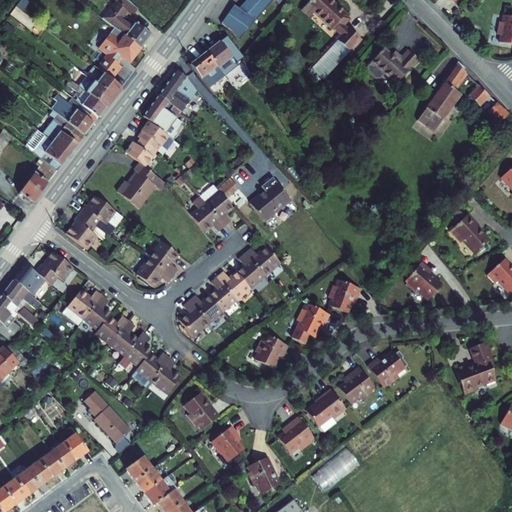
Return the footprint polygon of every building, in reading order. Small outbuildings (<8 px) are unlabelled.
[(133,15),(139,8),(130,0),(116,0),(118,1),(104,18),(142,47),(152,34),(137,22),(133,26),(124,18),(129,12),(133,15)] [(270,0),(245,0),(237,9),(254,21),(273,2),(270,0)] [(342,21),(350,13),(335,0),(310,0),(304,7),(312,16),(317,11),(335,28),(336,28),(342,21)] [(232,6),(219,24),(230,31),(236,40),(254,21),(237,9),(232,6)] [(142,47),(104,18),(99,25),(120,41),(114,48),(130,61),(142,47)] [(511,20),(502,18),(500,25),(497,25),(494,37),(499,38),(497,45),(511,47),(511,20)] [(349,28),(342,21),(336,28),(343,34),(349,28)] [(343,34),(311,66),(323,79),(363,39),(350,27),(349,28),(343,34)] [(226,38),(205,53),(206,54),(222,76),(239,64),(237,61),(239,59),(226,38)] [(386,50),(373,64),(369,68),(370,72),(375,77),(380,77),(384,73),(398,85),(420,62),(409,51),(399,62),(386,50)] [(205,53),(188,66),(204,88),(206,90),(212,86),(223,77),(222,76),(206,54),(205,53)] [(83,73),(76,82),(106,105),(121,86),(106,75),(90,62),(82,71),(89,77),(88,77),(83,73)] [(442,123),(463,95),(458,91),(461,88),(458,85),(465,76),(454,67),(424,105),(426,106),(416,119),(432,132),(440,121),(442,123)] [(181,112),(195,95),(184,77),(177,72),(160,94),(181,112)] [(106,105),(76,82),(72,88),(78,92),(74,96),(76,98),(96,113),(99,115),(106,105)] [(212,86),(206,90),(227,114),(234,109),(212,86)] [(489,97),(480,87),(471,96),(481,106),(489,97)] [(181,112),(160,94),(143,115),(161,130),(160,132),(168,138),(175,129),(180,133),(186,127),(178,120),(181,115),(180,113),(181,112)] [(64,98),(55,110),(85,133),(94,121),(92,119),(96,113),(76,98),(72,103),(64,98)] [(503,123),(510,116),(497,105),(491,112),(503,123)] [(42,128),(41,130),(71,151),(77,143),(85,133),(55,110),(48,120),(50,122),(45,130),(42,128)] [(168,138),(160,132),(146,120),(134,134),(137,137),(149,147),(153,150),(158,154),(170,139),(168,138)] [(71,151),(41,130),(29,147),(48,161),(58,169),(71,151)] [(149,147),(137,137),(133,142),(130,140),(123,149),(138,161),(142,164),(153,150),(149,147)] [(33,202),(58,169),(48,161),(41,170),(37,166),(19,190),(33,202)] [(157,189),(160,184),(163,182),(142,164),(138,161),(132,169),(135,171),(126,182),(123,179),(115,190),(135,207),(153,186),(157,189)] [(219,172),(226,179),(227,178),(232,173),(226,166),(219,172)] [(511,172),(503,181),(511,191),(511,172)] [(269,211),(285,198),(268,177),(257,186),(261,190),(246,203),(257,217),(267,209),(269,211)] [(226,179),(215,189),(223,199),(235,188),(227,178),(226,179)] [(210,183),(197,195),(221,225),(227,220),(222,215),(230,207),(223,199),(215,189),(210,183)] [(194,208),(185,215),(199,233),(209,224),(216,230),(221,225),(197,195),(189,202),(194,208)] [(95,225),(107,235),(113,227),(107,221),(115,211),(95,196),(85,208),(83,206),(78,213),(95,225)] [(269,211),(267,209),(257,217),(259,219),(269,211)] [(457,224),(458,223),(454,218),(460,213),(458,210),(451,217),(457,224)] [(115,211),(107,221),(113,227),(121,216),(115,211)] [(65,232),(86,248),(96,235),(90,230),(95,225),(78,213),(73,218),(75,220),(65,232)] [(459,243),(461,241),(472,254),(487,241),(474,226),(476,224),(468,215),(464,218),(460,213),(454,218),(458,223),(448,231),(459,243)] [(107,235),(95,225),(90,230),(96,235),(103,240),(107,235)] [(157,240),(144,256),(168,275),(173,269),(166,264),(174,255),(157,240)] [(248,250),(242,255),(260,278),(277,264),(264,248),(253,257),(248,250)] [(44,282),(50,287),(59,277),(64,281),(74,268),(53,252),(43,265),(41,264),(33,274),(44,282)] [(260,278),(242,255),(236,260),(241,267),(233,273),(246,289),(260,278)] [(168,275),(144,256),(132,272),(148,286),(156,276),(162,282),(168,275)] [(511,267),(505,260),(487,276),(495,284),(498,281),(510,295),(511,293),(511,267)] [(427,274),(429,272),(419,263),(402,281),(404,283),(402,285),(412,294),(414,291),(424,301),(439,285),(427,274)] [(24,265),(13,280),(32,296),(44,282),(33,274),(24,265)] [(246,289),(233,273),(226,279),(221,273),(215,278),(232,300),(246,289)] [(232,300),(215,278),(209,283),(213,289),(205,296),(218,312),(232,300)] [(32,296),(13,280),(6,289),(15,298),(11,302),(18,309),(20,311),(32,296)] [(356,289),(334,280),(331,287),(328,285),(322,297),(327,299),(324,305),(342,313),(347,302),(350,295),(353,296),(356,289)] [(88,296),(78,288),(65,305),(80,317),(99,294),(93,289),(88,296)] [(15,298),(6,289),(2,294),(11,302),(15,298)] [(11,302),(2,294),(0,297),(0,328),(11,339),(21,328),(14,321),(16,319),(13,315),(18,309),(11,302)] [(99,294),(80,317),(95,329),(107,315),(109,312),(100,305),(105,299),(99,294)] [(204,324),(218,312),(205,296),(198,302),(193,296),(186,301),(204,324)] [(204,324),(186,301),(179,306),(184,313),(177,319),(190,335),(204,324)] [(326,315),(305,305),(302,310),(300,309),(294,320),(296,322),(289,337),(302,343),(306,334),(312,337),(320,321),(323,322),(326,315)] [(20,316),(37,325),(41,317),(24,308),(20,316)] [(107,315),(95,329),(93,332),(108,343),(126,320),(120,314),(114,321),(107,315)] [(108,343),(121,354),(135,337),(127,331),(132,324),(126,320),(108,343)] [(135,337),(121,354),(116,361),(123,366),(128,359),(135,365),(146,352),(149,349),(141,342),(146,335),(140,330),(135,337)] [(284,345),(263,335),(260,340),(258,339),(252,351),(254,352),(251,360),(270,369),(278,352),(281,353),(284,345)] [(463,362),(452,367),(462,393),(475,389),(474,385),(494,378),(489,364),(491,364),(487,355),(489,354),(485,343),(483,344),(482,342),(467,347),(472,361),(464,364),(463,362)] [(0,382),(19,362),(3,347),(0,350),(0,382)] [(373,359),(363,367),(380,389),(383,386),(385,388),(396,379),(394,377),(405,367),(399,359),(400,358),(395,351),(390,355),(388,352),(376,362),(373,359)] [(132,369),(147,380),(165,358),(159,352),(153,359),(146,352),(135,365),(132,369)] [(165,358),(147,380),(163,393),(176,377),(166,369),(172,363),(165,358)] [(347,378),(335,389),(348,404),(357,396),(360,400),(371,391),(368,388),(371,385),(356,367),(345,376),(347,378)] [(142,386),(147,380),(132,369),(128,374),(142,386)] [(343,408),(327,388),(318,397),(319,398),(304,411),(317,426),(329,416),(331,418),(343,408)] [(130,430),(95,392),(83,404),(96,418),(94,419),(115,442),(113,444),(113,447),(120,455),(129,446),(122,438),(130,430)] [(195,395),(179,407),(186,415),(183,418),(191,429),(193,428),(196,431),(214,417),(206,407),(205,408),(195,395)] [(511,403),(510,403),(499,421),(511,428),(511,403)] [(310,435),(295,416),(285,424),(287,427),(275,437),(287,453),(296,446),(299,449),(310,440),(307,437),(310,435)] [(241,449),(235,441),(230,435),(233,433),(227,425),(207,442),(216,453),(218,452),(225,461),(241,449)] [(75,434),(62,443),(74,460),(87,451),(75,434)] [(62,443),(50,451),(62,468),(74,460),(62,443)] [(328,491),(361,461),(347,446),(314,477),(328,491)] [(50,451),(38,460),(50,477),(62,468),(50,451)] [(124,469),(133,482),(150,469),(141,457),(124,469)] [(273,472),(267,457),(246,466),(248,471),(247,471),(253,486),(257,484),(260,493),(278,486),(272,472),(273,472)] [(50,477),(38,460),(25,469),(37,486),(50,477)] [(37,486),(25,469),(13,477),(25,494),(37,486)] [(150,469),(133,482),(142,494),(159,482),(150,469)] [(25,494),(13,477),(1,486),(13,503),(25,494)] [(159,482),(142,494),(151,507),(155,504),(172,492),(174,490),(165,478),(159,482)] [(0,511),(13,503),(1,486),(0,486),(0,511)] [(172,492),(155,504),(161,511),(167,511),(180,503),(172,492)] [(302,511),(293,500),(277,511),(302,511)] [(186,511),(180,503),(167,511),(186,511)]
